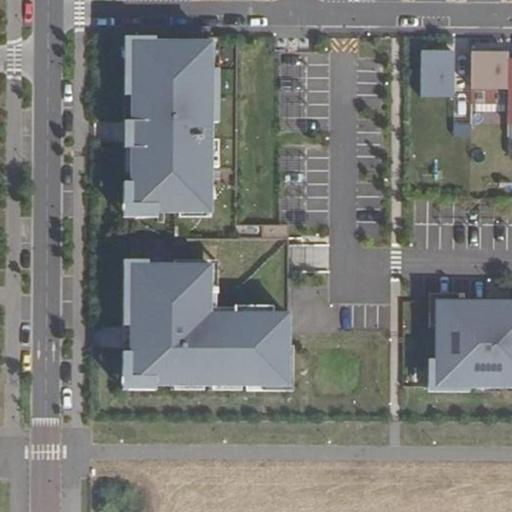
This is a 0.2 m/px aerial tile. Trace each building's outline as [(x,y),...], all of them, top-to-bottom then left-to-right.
[(129,218),(209,218),(209,46),(129,46),(129,218)] [(470,91),(507,92),(506,138),(511,137),(511,61),(507,62),(507,55),(470,55),(470,91)] [(420,100),(453,100),(453,56),(420,56),(420,100)] [(469,138),(470,126),(452,126),(452,138),(469,138)] [(129,390),(287,391),(287,319),(208,319),(209,271),(129,271),(129,390)] [(436,391),(511,391),(511,305),(436,306),(436,391)]
